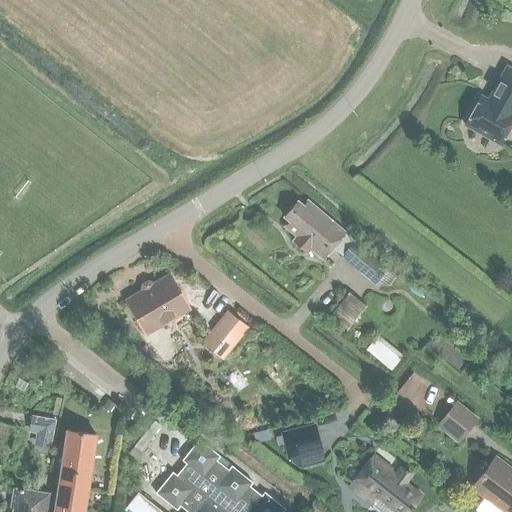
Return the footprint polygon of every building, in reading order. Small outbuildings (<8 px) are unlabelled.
[(511,70),(505,67),(487,100),(480,97),(464,126),(499,145),(511,121),(511,70)] [(297,202),(283,218),(289,223),(285,227),(296,238),(292,242),(307,255),(311,250),(322,260),(332,249),(334,246),(343,253),(341,256),(374,284),(377,280),(386,268),(344,233),(307,202),(302,207),(297,202)] [(389,286),(399,274),(388,265),(386,268),(377,280),(385,287),(389,286)] [(143,292),(127,301),(146,333),(188,308),(169,276),(154,286),(152,283),(147,282),(143,285),(142,289),(143,292)] [(346,327),(366,305),(350,291),(330,313),(346,327)] [(201,344),(222,361),(248,328),(227,311),(201,344)] [(379,332),(367,345),(388,363),(400,351),(379,332)] [(488,383),(496,373),(487,365),(479,376),(488,383)] [(416,405),(435,384),(416,368),(398,390),(416,405)] [(108,401),(103,407),(108,412),(113,405),(108,401)] [(459,401),(438,426),(458,443),(479,418),(459,401)] [(35,432),(32,447),(51,450),(56,418),(31,413),(28,431),(35,432)] [(281,430),(288,461),(323,452),(315,421),(281,430)] [(52,511),(83,511),(95,436),(66,432),(57,483),(52,511)] [(261,496),(249,487),(252,483),(231,466),(227,470),(216,461),(219,457),(198,440),(181,461),(185,464),(176,476),(172,472),(155,493),(176,510),(179,506),(186,511),(282,511),(284,510),(263,493),(261,496)] [(408,511),(421,496),(404,483),(411,475),(400,467),(396,473),(373,455),(348,487),(372,506),(377,498),(395,511),(408,511)] [(511,511),(511,472),(494,459),(472,487),(505,511),(511,511)] [(48,511),(51,495),(13,489),(10,509),(12,510),(11,511),(48,511)] [(161,511),(137,493),(122,511),(121,511),(161,511)]
